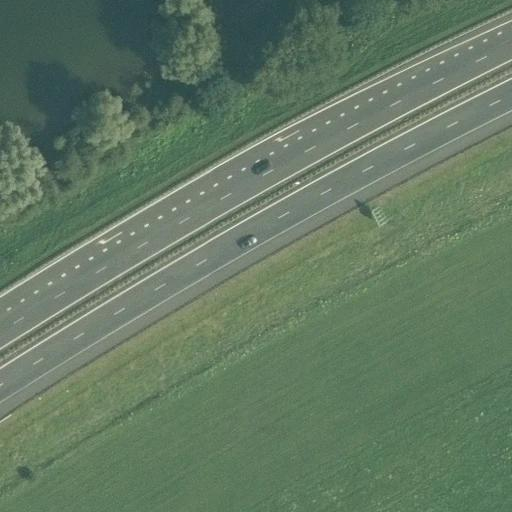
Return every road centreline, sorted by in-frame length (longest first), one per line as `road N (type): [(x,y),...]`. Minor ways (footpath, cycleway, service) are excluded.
road 1 (motorway): [(0,387),(210,261),(511,98)]
road 2 (motorway): [(511,46),(191,212),(0,331)]
